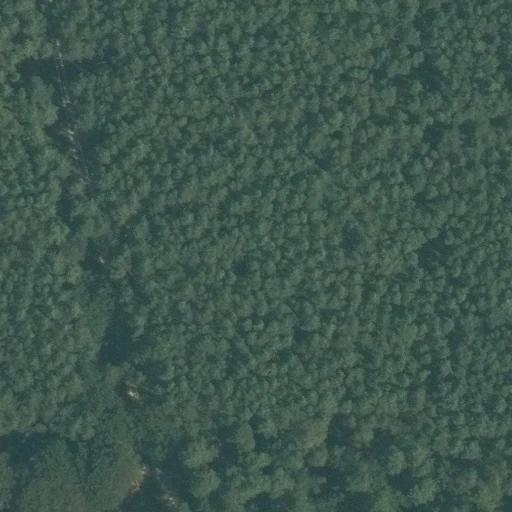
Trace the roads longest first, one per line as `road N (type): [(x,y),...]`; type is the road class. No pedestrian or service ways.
road 1 (track): [(148,471),(138,396),(37,0)]
road 2 (track): [(148,471),(0,468)]
